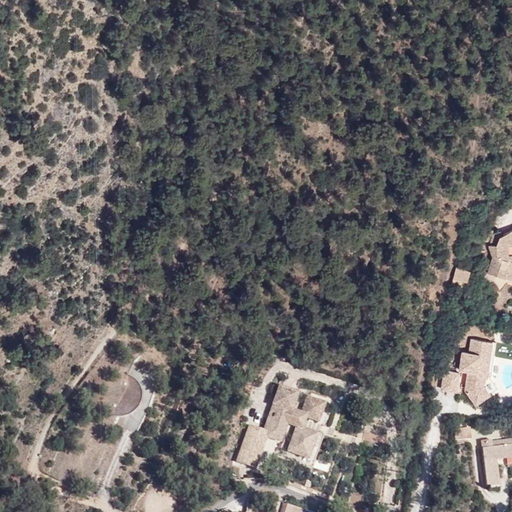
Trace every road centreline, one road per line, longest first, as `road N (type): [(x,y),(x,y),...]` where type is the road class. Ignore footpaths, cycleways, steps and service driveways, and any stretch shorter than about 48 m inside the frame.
road 1 (track): [(315,0),(184,230),(49,419),(14,511)]
road 2 (residential): [(350,511),(313,492),(259,479),(210,511)]
